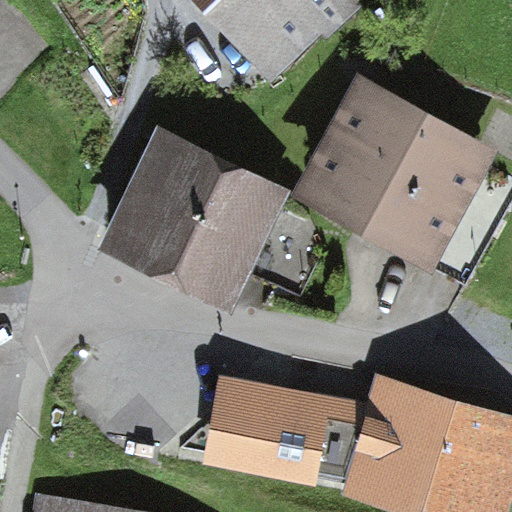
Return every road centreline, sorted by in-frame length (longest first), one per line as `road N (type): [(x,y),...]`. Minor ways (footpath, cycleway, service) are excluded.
road 1 (residential): [(78,250),(131,304),(166,316),(511,377)]
road 2 (residential): [(78,250),(32,364),(12,511)]
